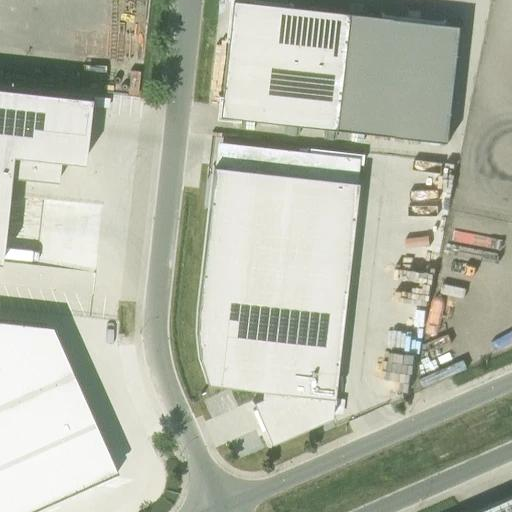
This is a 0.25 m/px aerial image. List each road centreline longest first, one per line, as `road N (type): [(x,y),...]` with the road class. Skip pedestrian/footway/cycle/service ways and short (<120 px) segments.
road 1 (unclassified): [(216,511),(154,342),(191,0)]
road 2 (unclassified): [(511,379),(217,511)]
road 3 (unclassified): [(374,511),(511,449)]
